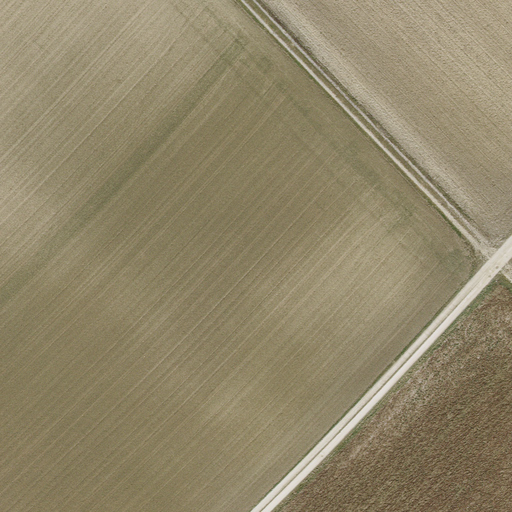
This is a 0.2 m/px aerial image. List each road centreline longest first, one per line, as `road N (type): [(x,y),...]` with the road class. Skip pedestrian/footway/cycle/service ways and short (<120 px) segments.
road 1 (track): [(247,0),(501,266)]
road 2 (track): [(511,254),(249,511)]
